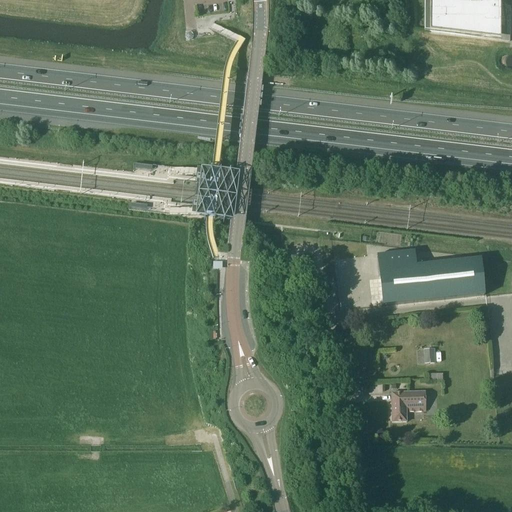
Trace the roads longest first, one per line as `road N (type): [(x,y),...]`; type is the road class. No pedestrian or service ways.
road 1 (motorway): [(511,132),(0,71)]
road 2 (motorway): [(0,96),(511,157)]
road 3 (tertiary): [(249,383),(234,324),(233,260),(260,0)]
road 4 (unclassified): [(325,340),(316,253),(299,248),(288,260),(305,308)]
road 5 (unclassified): [(342,511),(325,340)]
